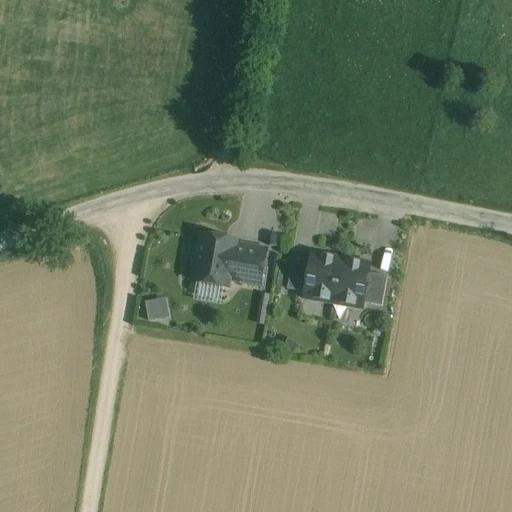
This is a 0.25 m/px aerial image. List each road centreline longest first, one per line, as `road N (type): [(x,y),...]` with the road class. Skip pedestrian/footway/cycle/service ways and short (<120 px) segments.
road 1 (unclassified): [(0,245),(217,177),(511,223)]
road 2 (track): [(91,511),(117,363),(132,204)]
